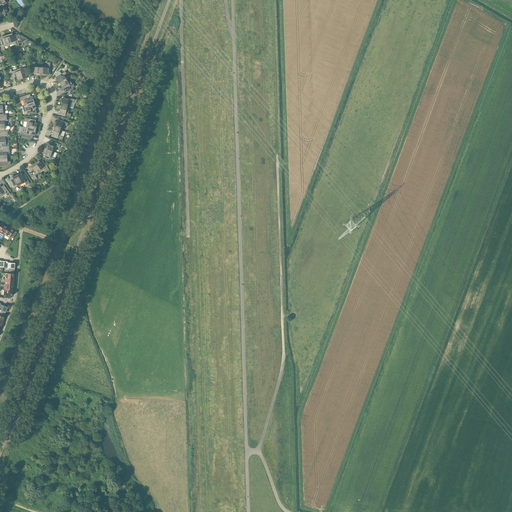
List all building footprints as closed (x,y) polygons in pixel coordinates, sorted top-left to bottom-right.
[(8,0),(0,0),(0,7),(3,15),(8,12),(6,6),(5,6),(4,5),(9,1),(8,0)] [(10,34),(6,35),(10,45),(15,43),(16,46),(19,45),(19,43),(22,42),(22,41),(26,40),(26,39),(19,34),(16,35),(16,34),(11,36),(10,34)] [(10,45),(6,35),(3,36),(3,38),(0,39),(0,45),(2,51),(5,50),(4,47),(10,45)] [(41,76),(41,65),(35,65),(36,62),(32,62),(31,73),(37,73),(37,75),(41,76)] [(41,65),(41,76),(44,76),(44,74),(50,74),(50,63),(47,62),(47,65),(41,65)] [(17,70),(21,80),(24,79),(24,77),(29,75),(25,64),(22,65),(23,68),(17,70)] [(21,80),(17,70),(12,71),(11,69),(8,70),(11,81),(16,79),(17,81),(21,80)] [(59,86),(67,81),(64,76),(67,74),(65,71),(55,77),(58,82),(57,83),(59,86)] [(67,81),(59,86),(61,89),(62,88),(65,93),(70,90),(71,93),(74,91),(73,88),(75,87),(73,84),(71,85),(67,81)] [(25,105),(35,102),(33,99),(32,99),(30,94),(19,98),(20,101),(23,100),(25,105)] [(59,105),(69,108),(71,102),(74,103),(75,99),(63,97),(62,102),(60,102),(59,105)] [(26,111),(24,112),(25,115),(30,113),(31,115),(37,113),(35,106),(36,106),(35,102),(25,105),(26,111)] [(69,108),(59,105),(58,109),(60,109),(59,115),(70,117),(71,114),(68,113),(69,108)] [(26,127),(36,130),(37,126),(35,125),(36,120),(25,118),(24,121),(27,122),(26,127)] [(53,127),(63,131),(65,125),(67,126),(69,123),(58,119),(56,124),(54,123),(53,127)] [(0,134),(8,133),(8,130),(5,130),(5,126),(0,126),(0,134)] [(36,130),(26,127),(25,133),(22,132),(21,136),(32,138),(33,133),(35,133),(36,130)] [(63,131),(53,127),(51,131),(53,131),(51,136),(62,140),(63,137),(61,136),(63,131)] [(0,141),(6,141),(6,137),(9,137),(8,133),(0,134),(0,141)] [(45,148),(55,152),(57,147),(59,148),(61,144),(50,140),(48,145),(46,145),(45,148)] [(6,141),(0,141),(0,149),(10,149),(9,146),(6,146),(6,141)] [(55,152),(45,148),(43,152),(45,153),(43,158),(54,162),(55,158),(53,157),(55,152)] [(0,157),(7,157),(7,152),(10,152),(10,149),(0,149),(0,157)] [(7,157),(0,157),(0,163),(0,165),(11,165),(11,161),(8,161),(7,157)] [(34,164),(40,173),(44,169),(46,172),(49,170),(42,160),(38,164),(37,162),(34,164)] [(40,173),(34,164),(31,166),(32,168),(27,171),(34,181),(37,179),(35,176),(40,173)] [(15,176),(20,185),(25,182),(26,185),(30,183),(24,173),(20,176),(19,174),(15,176)] [(20,185),(15,176),(12,177),(13,179),(8,181),(13,192),(16,190),(15,187),(20,185)] [(0,195),(1,197),(6,194),(8,196),(10,194),(4,185),(0,187),(0,195)] [(9,227),(4,225),(0,232),(0,234),(3,237),(5,235),(9,227)] [(9,227),(5,235),(9,238),(11,235),(14,237),(17,232),(14,230),(9,227)] [(6,273),(14,274),(15,263),(7,262),(8,261),(4,261),(4,268),(10,268),(9,273),(6,273)] [(13,290),(4,289),(4,295),(4,298),(10,298),(10,296),(13,296),(13,290)] [(0,315),(4,317),(8,307),(1,304),(0,303),(0,309),(1,310),(0,313),(0,315)]
